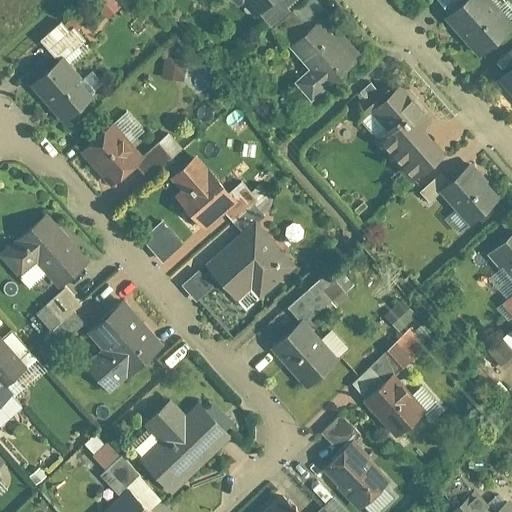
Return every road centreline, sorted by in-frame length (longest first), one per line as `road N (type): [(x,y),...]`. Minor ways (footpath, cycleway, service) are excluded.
road 1 (residential): [(234,511),(262,487),(279,411),(0,112)]
road 2 (residential): [(366,0),(511,153)]
